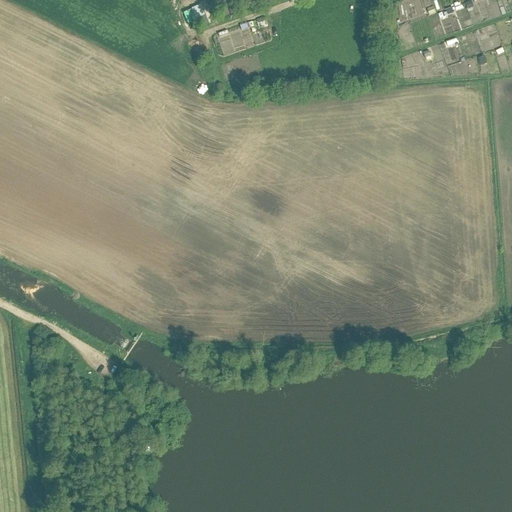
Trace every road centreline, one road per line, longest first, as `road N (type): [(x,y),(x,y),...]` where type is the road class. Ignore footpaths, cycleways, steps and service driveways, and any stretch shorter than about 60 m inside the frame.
road 1 (track): [(16,312),(35,511)]
road 2 (track): [(0,304),(113,370)]
